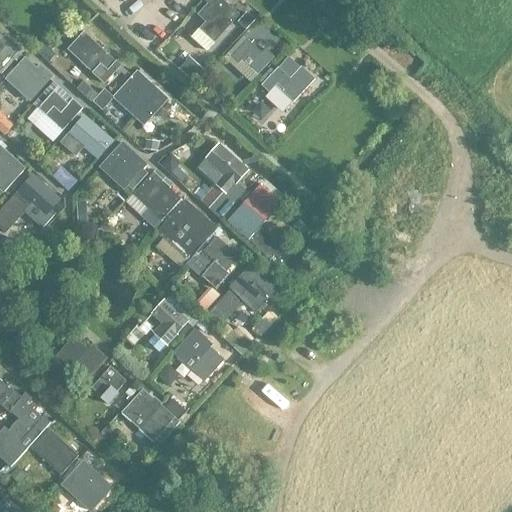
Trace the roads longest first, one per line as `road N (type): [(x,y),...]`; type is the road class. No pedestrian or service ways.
road 1 (track): [(274,511),(289,426),(326,376),(466,241)]
road 2 (track): [(466,241),(464,180),(445,117),(417,88)]
road 3 (unclassified): [(417,88),(318,0)]
